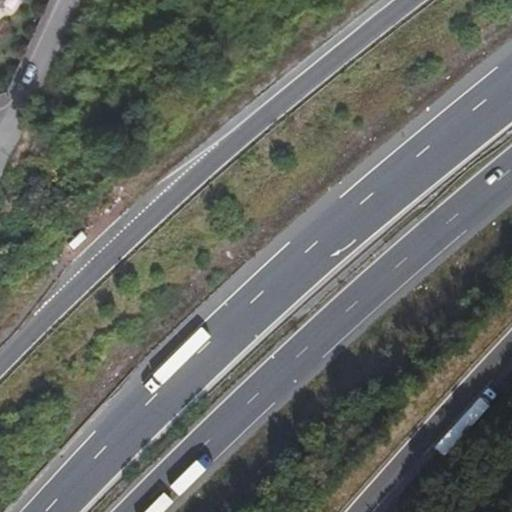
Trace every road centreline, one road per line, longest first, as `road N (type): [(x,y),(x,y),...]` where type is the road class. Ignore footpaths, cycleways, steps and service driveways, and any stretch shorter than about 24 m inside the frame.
road 1 (trunk): [(511,85),(237,319),(43,511)]
road 2 (trunk): [(411,0),(214,158),(0,365)]
road 3 (trunk): [(134,511),(511,165)]
road 4 (trunk): [(360,511),(511,343)]
road 5 (unclassified): [(69,0),(3,144)]
